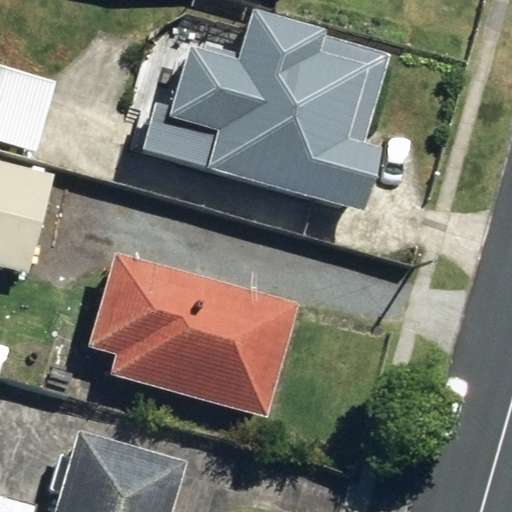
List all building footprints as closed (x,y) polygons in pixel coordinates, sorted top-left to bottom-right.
[(244,0),(287,10),(289,0),(244,0)] [(134,166),(356,223),(372,163),(352,158),(376,65),(241,31),(228,84),(177,71),(163,126),(145,121),(134,166)] [(0,81),(4,83),(10,57),(0,54),(0,81)] [(0,159),(25,166),(40,98),(0,88),(0,159)] [(0,282),(19,287),(40,196),(0,186),(0,282)] [(102,392),(258,433),(288,320),(106,272),(82,364),(108,370),(102,392)] [(43,511),(157,511),(166,479),(58,452),(43,511)]
